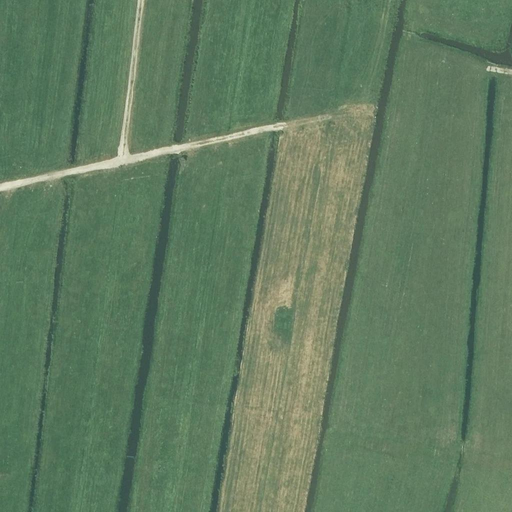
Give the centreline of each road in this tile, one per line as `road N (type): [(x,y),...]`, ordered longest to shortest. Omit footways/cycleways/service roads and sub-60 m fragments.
road 1 (track): [(0,188),(331,116)]
road 2 (track): [(124,160),(144,0)]
